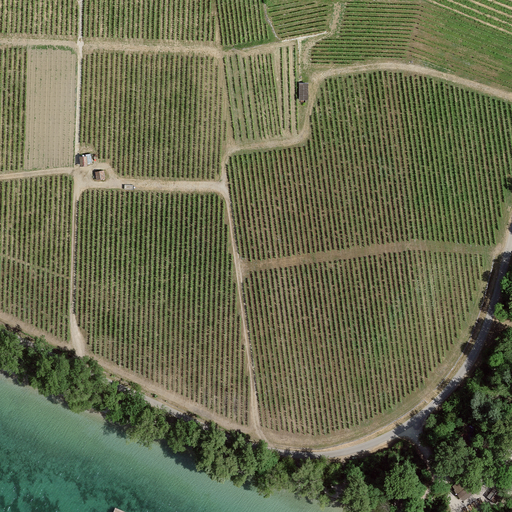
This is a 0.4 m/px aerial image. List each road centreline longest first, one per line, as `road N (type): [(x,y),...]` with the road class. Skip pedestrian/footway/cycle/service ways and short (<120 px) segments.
road 1 (track): [(0,331),(249,445),(295,454),(354,450),(427,410),(462,371),(488,318),(511,232)]
road 2 (track): [(262,448),(224,187)]
road 3 (track): [(511,96),(404,66),(315,79)]
road 4 (track): [(0,39),(200,49)]
road 5 (track): [(82,369),(73,317),(76,172)]
road 6 (track): [(76,172),(81,0)]
road 7 (track): [(76,184),(224,187)]
